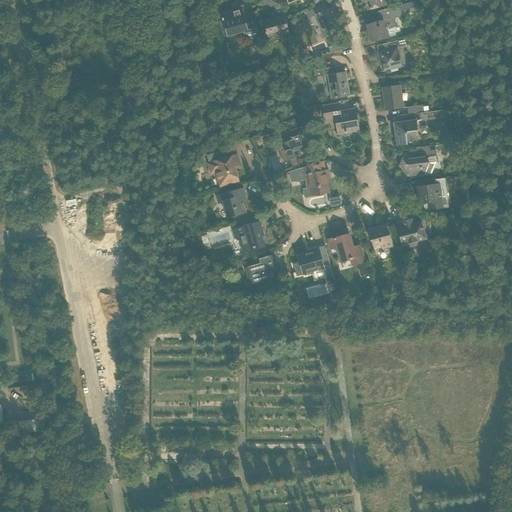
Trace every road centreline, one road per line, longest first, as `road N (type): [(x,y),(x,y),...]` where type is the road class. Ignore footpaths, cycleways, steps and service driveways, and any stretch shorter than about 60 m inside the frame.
road 1 (residential): [(112,480),(13,0)]
road 2 (track): [(509,322),(299,318),(130,269)]
road 3 (residential): [(300,220),(352,208),(371,192),(376,159),(360,48),(343,0)]
road 4 (unknown): [(336,318),(355,460)]
